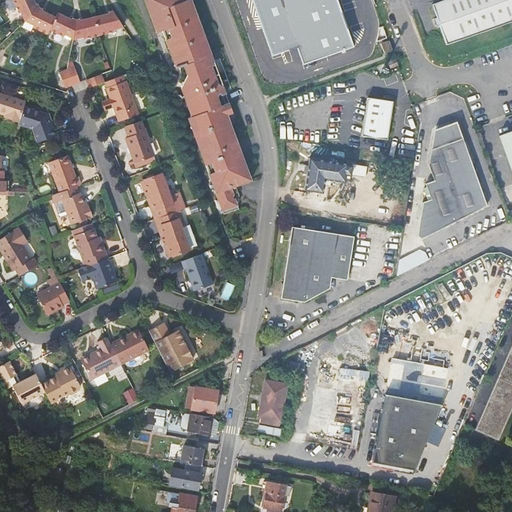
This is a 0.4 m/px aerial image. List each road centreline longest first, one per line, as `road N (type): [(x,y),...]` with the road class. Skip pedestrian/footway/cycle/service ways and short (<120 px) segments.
road 1 (residential): [(247,327),(268,155),(216,0)]
road 2 (residential): [(149,290),(98,138),(81,112)]
road 3 (residential): [(216,511),(247,327)]
road 4 (residential): [(0,297),(35,343),(149,290)]
